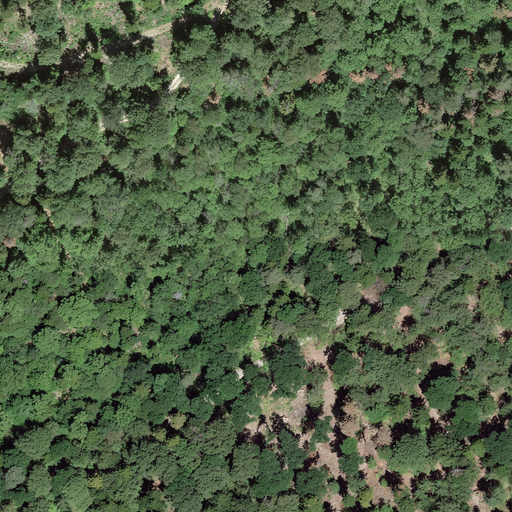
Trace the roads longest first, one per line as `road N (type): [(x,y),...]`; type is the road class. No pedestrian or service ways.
road 1 (track): [(28,511),(117,466),(175,417),(335,319),(418,283),(511,226)]
road 2 (track): [(0,192),(76,139),(149,109),(182,73),(225,0)]
road 3 (track): [(0,62),(33,68),(80,56),(224,0)]
